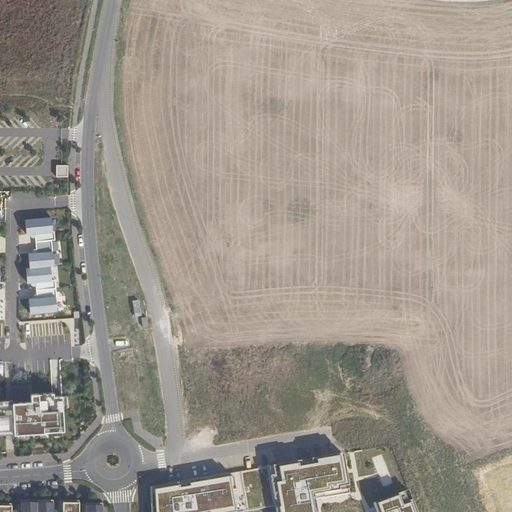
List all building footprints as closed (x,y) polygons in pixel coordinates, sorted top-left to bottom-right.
[(55,176),(67,176),(68,165),(56,164),(55,176)] [(35,234),(35,242),(51,241),(55,240),(54,232),(52,232),(51,218),(25,220),(27,235),(35,234)] [(53,266),(51,241),(35,242),(36,253),(29,254),(30,268),(50,266),(53,266)] [(36,283),(36,291),(56,289),(55,280),(51,280),(50,266),(30,268),(26,269),(28,283),(36,283)] [(56,297),(56,289),(36,291),(37,298),(29,299),(30,314),(57,312),(55,297),(56,297)] [(301,377),(269,383),(272,398),(282,396),(285,414),(307,410),(301,377)] [(0,435),(64,431),(62,396),(53,397),(53,393),(30,394),(31,402),(12,403),(12,400),(0,401),(0,435)] [(284,413),(282,397),(270,399),(273,415),(284,413)] [(270,401),(239,404),(241,420),(272,416),(270,401)] [(320,418),(328,415),(324,406),(316,409),(320,418)] [(342,455),(149,488),(150,511),(243,511),(275,507),(275,511),(316,511),(314,500),(349,494),(342,455)] [(415,511),(408,491),(373,503),(376,511),(415,511)]
